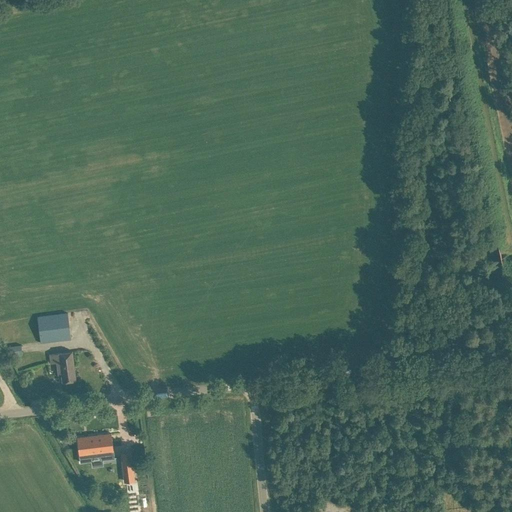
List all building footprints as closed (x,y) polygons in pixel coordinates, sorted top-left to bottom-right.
[(38,316),(41,342),(71,338),(67,312),(38,316)] [(9,346),(10,354),(22,352),(21,344),(9,346)] [(61,373),(62,381),(76,379),(72,351),(50,353),(51,362),(57,362),(58,373),(61,373)] [(111,432),(77,437),(78,447),(79,453),(80,461),(92,460),(102,459),(114,457),(112,442),(111,432)] [(132,463),(122,464),(124,481),(134,480),(132,463)]
